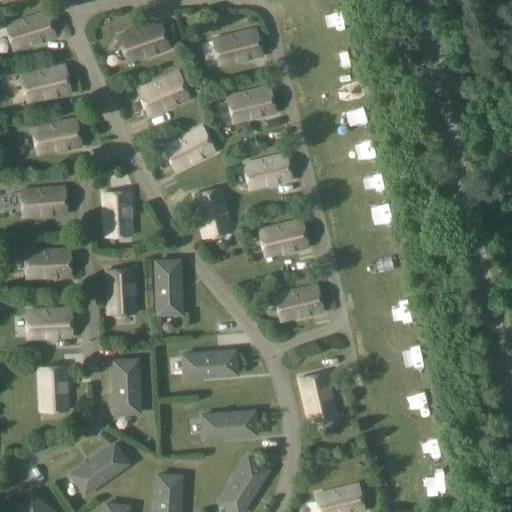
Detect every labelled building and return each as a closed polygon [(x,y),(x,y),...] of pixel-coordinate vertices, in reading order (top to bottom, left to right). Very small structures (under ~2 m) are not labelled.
[(11,51),(54,38),(46,12),(3,25),(11,51)] [(125,62),(167,48),(159,22),(117,37),(125,62)] [(217,66),(260,55),(254,29),(211,40),(217,66)] [(7,54),(11,67),(55,53),(50,40),(7,54)] [(25,102),(69,92),(62,66),(19,76),(25,102)] [(146,115),(187,98),(177,73),(136,90),(146,115)] [(231,123),(274,113),(268,87),(224,97),(231,123)] [(144,129),(188,114),(184,102),(139,117),(144,129)] [(35,154),(79,146),(74,120),(30,128),(35,154)] [(173,171),(213,151),(201,127),(161,147),(173,171)] [(247,190),(290,180),(284,154),(241,164),(247,190)] [(20,218),(65,214),(62,187),(18,191),(20,218)] [(202,238),(229,232),(218,188),(192,195),(202,238)] [(103,237),(130,236),(127,192),(101,193),(103,237)] [(263,257),(306,247),(300,221),(256,231),(263,257)] [(24,278),(69,277),(68,250),(23,252),(24,278)] [(179,260),(154,261),(156,315),(181,314),(179,260)] [(107,315),(133,314),(131,269),(104,270),(107,315)] [(278,322),(321,311),(315,285),(272,295),(278,322)] [(25,338),(70,337),(69,310),(24,311),(25,338)] [(277,337),(322,327),(319,313),(274,323),(277,337)] [(235,350),(182,354),(183,379),(237,375),(235,350)] [(137,360),(112,361),(115,415),(140,414),(137,360)] [(39,412),(66,411),(64,366),(37,368),(39,412)] [(308,422),(334,416),(323,373),(297,379),(308,422)] [(255,411),(200,415),(202,440),(256,436),(255,411)] [(113,444),(70,474),(84,495),(128,464),(113,444)] [(247,457),(218,502),(232,511),(240,511),(268,470),(247,457)] [(154,511),(181,511),(183,473),(157,471),(154,511)] [(317,511),(356,511),(363,511),(356,484),(313,495),(317,511)] [(53,511),(30,492),(14,511),(15,511),(53,511)] [(104,503),(102,511),(128,511),(130,506),(104,503)]
